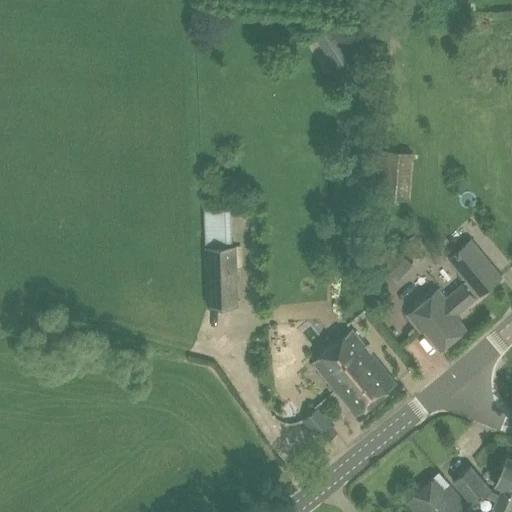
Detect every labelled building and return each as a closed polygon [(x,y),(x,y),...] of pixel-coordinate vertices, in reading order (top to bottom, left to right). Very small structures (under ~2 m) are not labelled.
[(317,32),(330,52),(351,39),(339,19),(317,32)] [(376,196),(409,199),(413,151),(380,148),(376,196)] [(229,198),(230,206),(240,206),(239,198),(229,198)] [(385,204),(384,232),(395,232),(396,204),(385,204)] [(205,245),(207,306),(239,305),(237,244),(231,244),(230,207),(204,208),(204,234),(205,245)] [(373,260),(394,283),(413,262),(408,257),(423,251),(415,234),(393,241),(373,260)] [(423,328),(440,348),(466,327),(460,320),(465,316),(460,310),(503,275),(472,237),(447,258),(465,280),(446,295),(439,287),(407,313),(421,330),(423,328)] [(208,343),(231,350),(240,317),(218,310),(208,343)] [(313,362),(356,414),(396,381),(353,330),(313,362)] [(301,420),(321,442),(335,430),(316,408),(301,420)] [(426,408),(419,415),(432,429),(439,422),(426,408)] [(490,490),(484,495),(496,500),(493,506),(507,511),(511,511),(511,457),(507,456),(495,484),(502,487),(499,494),(490,490)] [(452,480),(474,504),(484,495),(490,490),(469,466),(452,480)] [(418,511),(459,511),(468,505),(439,470),(406,497),(418,511)]
